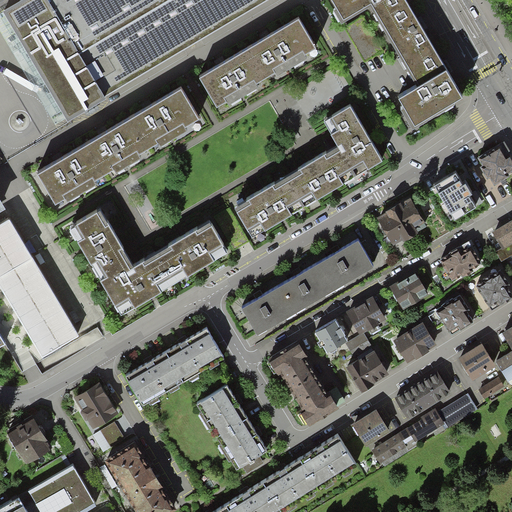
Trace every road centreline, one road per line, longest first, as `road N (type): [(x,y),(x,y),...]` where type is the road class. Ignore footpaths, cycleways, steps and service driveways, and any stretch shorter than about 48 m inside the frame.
road 1 (residential): [(205,295),(511,108)]
road 2 (residential): [(511,309),(302,438),(289,434),(246,363)]
road 3 (residential): [(511,208),(246,363)]
road 4 (residential): [(37,151),(294,0)]
road 5 (residential): [(37,151),(1,173),(93,311)]
road 6 (residential): [(101,357),(183,494)]
road 7 (residential): [(101,357),(205,295)]
